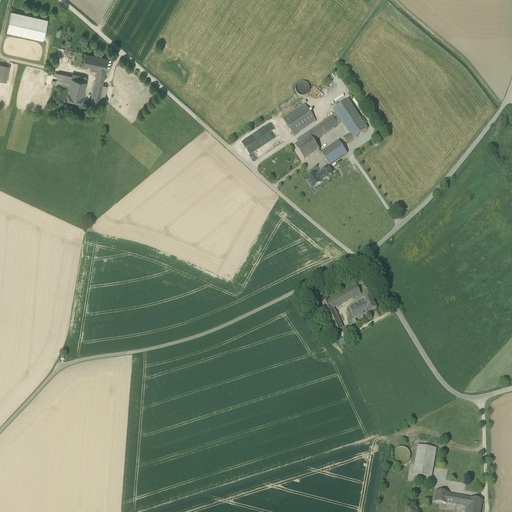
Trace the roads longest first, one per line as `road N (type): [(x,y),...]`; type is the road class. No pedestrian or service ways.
road 1 (unclassified): [(0,431),(58,368),(209,332),(364,260)]
road 2 (unclassified): [(60,0),(364,260)]
road 3 (unclassified): [(364,260),(454,396),(511,388)]
road 4 (unclassified): [(364,260),(430,199),(509,98)]
